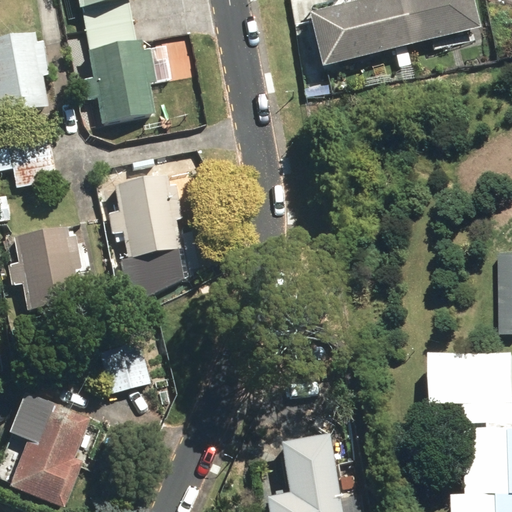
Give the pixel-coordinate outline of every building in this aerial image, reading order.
[(128,0),(72,0),(99,128),(152,117),(128,0)] [(472,34),(472,32),(477,30),(468,0),(385,0),(303,23),(318,76),(472,34)] [(31,40),(0,46),(0,117),(45,109),(31,40)] [(6,149),(15,192),(53,185),(45,141),(6,149)] [(181,281),(161,182),(108,193),(128,291),(181,281)] [(63,233),(10,244),(25,316),(78,305),(63,233)] [(96,356),(107,396),(146,385),(134,345),(96,356)] [(511,511),(511,358),(429,361),(431,408),(464,407),(466,498),(451,499),(451,511),(511,511)] [(61,411),(22,397),(7,439),(26,446),(10,496),(60,511),(61,511),(89,425),(60,416),(61,411)] [(264,511),(337,511),(333,491),(322,442),(274,452),(284,501),(263,505),(264,511)]
